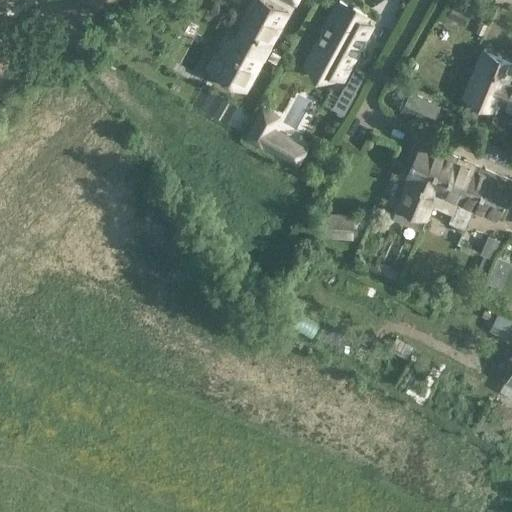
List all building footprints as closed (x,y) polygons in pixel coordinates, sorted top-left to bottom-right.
[(247,92),(291,11),(270,0),(249,0),(237,22),(239,23),(234,33),(232,32),(229,36),(227,34),(207,70),(247,92)] [(317,35),(302,63),(334,81),(337,77),(344,81),(375,23),(368,20),(370,16),(341,0),(336,0),(325,22),(327,23),(319,37),(317,35)] [(470,9),(454,2),(447,16),(464,24),(470,9)] [(463,96),(468,98),(462,111),(484,121),(490,108),(495,110),(499,99),(511,104),(511,84),(507,82),(511,69),(511,60),(484,48),(463,96)] [(344,113),(356,90),(344,84),(332,107),(344,113)] [(429,126),(441,106),(410,90),(399,111),(429,126)] [(263,146),(299,166),(309,147),(293,137),(289,134),(274,126),(281,114),(262,103),(244,137),(262,147),(263,146)] [(452,126),(447,138),(509,165),(510,164),(511,159),(511,152),(470,134),(474,125),(466,121),(462,130),(452,126)] [(421,141),(394,204),(426,218),(432,203),(453,155),(421,141)] [(474,164),(453,155),(432,203),(453,212),(474,164)] [(453,212),(449,220),(465,227),(474,207),(497,217),(511,181),(511,180),(474,164),(453,212)] [(354,217),(329,215),(328,232),(352,234),(354,217)] [(480,238),(463,230),(457,243),(474,251),(480,238)] [(480,238),(474,251),(492,258),(497,246),(480,238)] [(511,318),(498,311),(491,323),(511,333),(511,318)]
